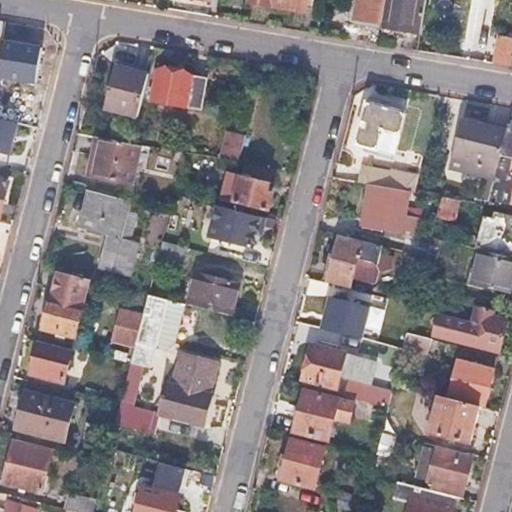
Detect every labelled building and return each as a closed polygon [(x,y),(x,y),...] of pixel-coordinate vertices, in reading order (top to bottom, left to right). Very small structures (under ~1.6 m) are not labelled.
[(305,0),(269,0),(268,6),(303,12),(305,0)] [(384,0),(355,0),(352,22),(380,26),(384,0)] [(384,0),(380,26),(380,28),(418,35),(423,0),(384,0)] [(511,59),(511,39),(497,37),(491,65),(511,68),(511,59)] [(42,45),(3,38),(0,56),(0,74),(35,81),(42,45)] [(176,68),(156,65),(149,102),(200,112),(206,79),(175,74),(176,68)] [(145,74),(112,66),(101,109),(134,118),(145,74)] [(354,145),(393,154),(396,144),(398,135),(403,114),(365,105),(354,145)] [(15,121),(0,117),(0,151),(6,153),(15,121)] [(503,131),(455,121),(448,156),(495,166),(497,157),(503,131)] [(511,128),(504,127),(503,131),(497,157),(511,159),(511,128)] [(128,143),(99,138),(92,176),(128,183),(136,145),(128,143)] [(511,159),(497,157),(495,166),(490,190),(501,192),(499,202),(511,204),(511,159)] [(388,175),(362,169),(359,185),(367,186),(385,189),(388,175)] [(223,189),(235,192),(231,204),(264,213),(269,195),(264,193),(266,185),(226,175),(223,189)] [(385,189),(367,186),(361,220),(379,223),(378,229),(398,233),(406,193),(385,189)] [(127,201),(85,190),(75,226),(107,235),(103,249),(137,258),(141,242),(118,236),(127,201)] [(458,202),(439,198),(434,217),(453,222),(458,202)] [(257,218),(208,205),(199,237),(242,248),(247,231),(253,232),(257,218)] [(511,225),(481,218),(472,249),(478,250),(511,259),(511,225)] [(380,246),(338,235),(329,267),(325,266),(322,279),(326,280),(326,282),(348,287),(355,257),(376,262),(380,246)] [(184,248),(160,242),(154,262),(153,267),(178,274),(184,248)] [(453,251),(438,247),(432,271),(447,275),(453,251)] [(137,258),(103,249),(98,270),(131,279),(137,258)] [(511,259),(478,250),(469,283),(506,292),(511,270),(511,259)] [(49,297),(40,330),(74,338),(82,305),(81,305),(88,280),(56,271),(49,297)] [(237,285),(194,274),(186,305),(228,317),(237,285)] [(146,295),(140,316),(133,345),(151,349),(153,350),(165,300),(146,295)] [(375,308),(328,297),(322,328),(367,340),(375,308)] [(180,304),(165,300),(153,350),(160,352),(171,343),(180,304)] [(469,327),(435,318),(430,337),(495,354),(504,322),(488,318),(489,314),(474,310),(469,327)] [(140,316),(120,311),(112,343),(132,348),(133,345),(140,316)] [(438,343),(404,334),(397,360),(407,362),(410,351),(434,357),(438,343)] [(70,354),(37,345),(29,374),(63,383),(70,354)] [(128,365),(118,405),(113,425),(149,435),(155,415),(126,408),(137,367),(146,369),(151,349),(133,345),(132,348),(128,365)] [(374,362),(309,345),(300,379),(334,387),(337,376),(368,384),(374,362)] [(170,386),(163,384),(155,415),(199,427),(214,365),(178,356),(170,386)] [(490,371),(454,362),(446,394),(481,404),(490,371)] [(388,395),(347,385),(344,396),(385,407),(388,395)] [(351,404),(301,391),(291,431),(327,440),(332,417),(347,421),(351,404)] [(73,405),(25,392),(15,429),(64,441),(73,405)] [(476,406),(434,395),(424,432),(466,443),(476,406)] [(323,448),(289,439),(279,480),(312,489),(323,448)] [(51,453),(12,442),(1,482),(40,492),(51,453)] [(417,462),(430,466),(424,488),(454,496),(458,497),(468,459),(421,447),(417,462)] [(393,500),(406,503),(403,511),(450,511),(454,496),(424,488),(398,482),(393,500)] [(171,511),(176,495),(141,485),(133,511),(171,511)] [(358,511),(362,498),(334,491),(331,505),(357,511),(358,511)] [(35,511),(36,510),(6,502),(3,511),(35,511)]
